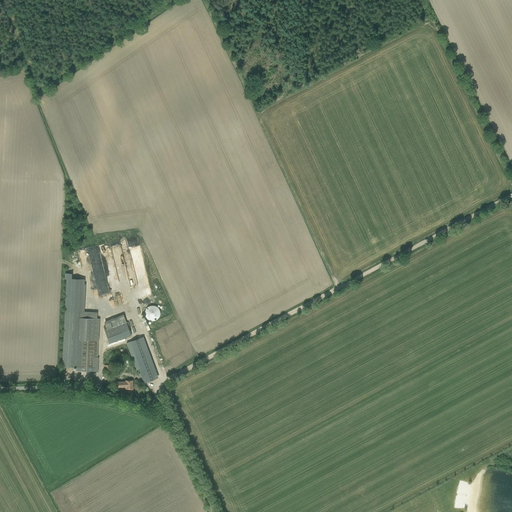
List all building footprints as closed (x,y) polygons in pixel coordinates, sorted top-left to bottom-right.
[(142,279),(146,278),(139,244),(131,246),(132,249),(135,248),(135,251),(138,250),(139,255),(133,256),(135,262),(139,262),(140,265),(139,265),(142,279)] [(76,371),(98,372),(98,360),(97,360),(99,319),(97,319),(97,312),(84,311),(85,284),(84,284),(84,279),(72,279),(72,273),(65,273),(64,278),(67,278),(63,367),(76,367),(76,371)] [(135,311),(159,377),(178,371),(154,304),(135,311)] [(126,322),(104,330),(109,344),(131,336),(126,322)] [(129,342),(126,343),(136,370),(139,369),(142,378),(144,383),(157,378),(155,374),(142,337),(129,342)] [(116,382),(117,387),(125,387),(126,389),(133,389),(132,380),(125,381),(125,382),(116,382)]
